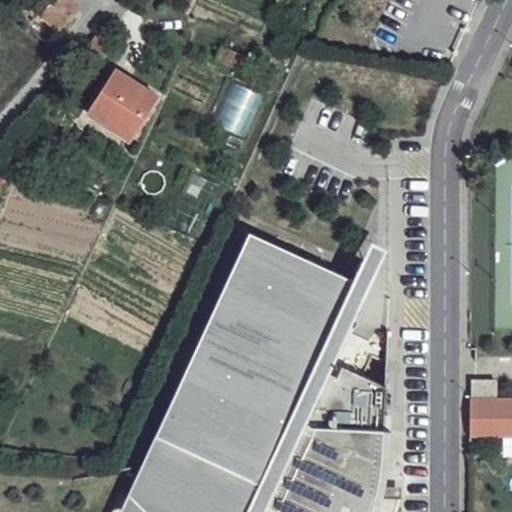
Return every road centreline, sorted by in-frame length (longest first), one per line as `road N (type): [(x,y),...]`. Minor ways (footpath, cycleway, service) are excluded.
road 1 (residential): [(446,511),(446,141),(505,0)]
road 2 (residential): [(0,128),(104,0)]
